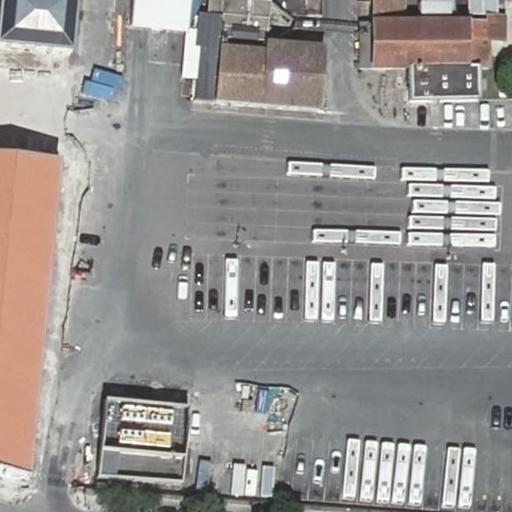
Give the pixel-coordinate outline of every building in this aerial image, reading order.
[(0,0),(0,49),(70,56),(75,0),(0,0)] [(0,0),(0,474),(28,481),(55,206),(0,200),(0,0)] [(133,0),(131,29),(160,31),(187,33),(182,80),(196,81),(194,102),(213,104),(222,0),(207,0),(206,15),(197,15),(198,0),(133,0)] [(222,0),(213,104),(319,113),(324,56),(319,47),(267,43),(270,0),(268,0),(222,0)] [(403,23),(403,0),(371,0),(372,23),(360,23),(360,69),(409,69),(410,103),(477,102),(477,70),(488,69),(488,41),(503,40),(503,18),(486,18),(486,24),(403,23)] [(0,200),(55,206),(60,163),(0,157),(0,200)] [(367,244),(454,247),(457,187),(326,182),(326,193),(353,194),(353,199),(368,200),(367,244)] [(210,208),(210,196),(182,196),(182,208),(210,208)]
